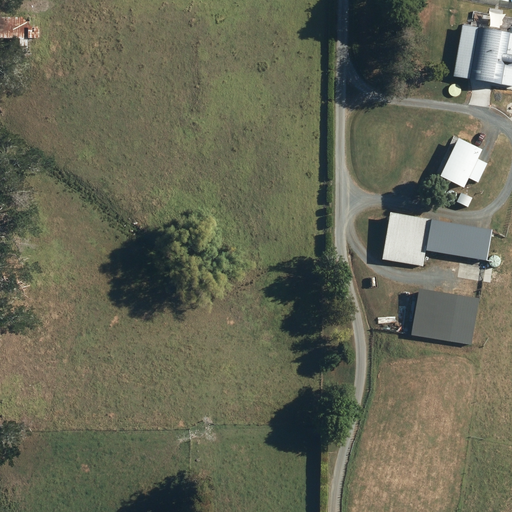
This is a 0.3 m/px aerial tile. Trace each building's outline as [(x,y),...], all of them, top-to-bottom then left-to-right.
[(0,52),(4,53),(5,39),(21,39),(21,50),(33,51),(33,38),(41,39),(41,27),(35,26),(36,17),(0,15),(0,52)] [(480,26),(465,23),(455,76),(489,79),(511,85),(511,30),(498,27),(480,26)] [(457,83),(455,83),(454,83),(452,83),(451,84),(450,85),(449,86),(449,87),(448,88),(448,90),(448,91),(448,92),(449,93),(449,95),(450,96),(451,96),(452,97),(453,98),(455,98),(456,98),(457,98),(458,97),(460,97),(461,96),(462,95),(462,94),(463,93),(463,92),(463,90),(463,89),(463,88),(462,86),(461,85),(460,85),(459,84),(458,83),(457,83)] [(455,136),(437,172),(444,176),(445,175),(466,186),(471,176),(480,181),(490,162),(480,157),(485,148),(461,136),(460,138),(455,136)] [(463,191),(458,201),(469,206),(474,196),(463,191)] [(392,210),(384,258),(425,265),(428,245),(484,255),(483,260),(488,261),(494,227),(392,210)] [(474,343),(482,296),(419,285),(411,333),(474,343)] [(412,295),(398,294),(397,308),(411,309),(412,295)]
